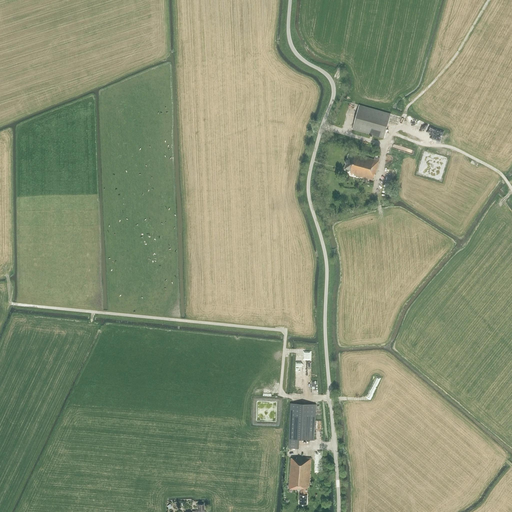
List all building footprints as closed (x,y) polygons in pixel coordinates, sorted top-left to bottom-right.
[(384,138),(391,114),(359,105),(352,130),(384,138)] [(375,157),(374,159),(355,154),(355,156),(348,154),(347,159),(346,159),(345,162),(346,164),(344,169),(351,170),(350,172),(354,174),(354,175),(373,180),(374,174),(375,174),(380,158),(375,157)] [(298,380),(297,380),(296,380),(295,380),(294,381),(293,381),(293,382),(293,383),(292,383),(292,384),(292,385),(292,386),(293,386),(293,387),(294,388),(295,389),(296,389),(297,389),(298,389),(299,389),(300,388),(301,388),(301,387),(302,386),(302,385),(302,384),(302,383),(301,382),(301,381),(300,381),(299,380),(298,380)] [(314,440),(316,405),(291,403),(289,439),(288,448),(299,449),(299,439),(314,440)] [(309,487),(312,458),(297,457),(297,458),(291,458),(289,488),(301,489),(300,504),(307,504),(308,487),(309,487)]
